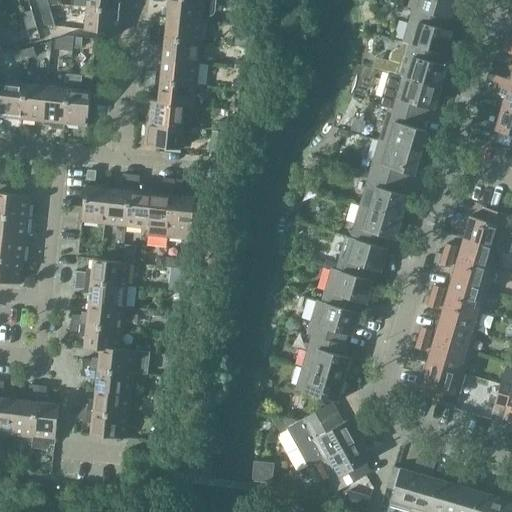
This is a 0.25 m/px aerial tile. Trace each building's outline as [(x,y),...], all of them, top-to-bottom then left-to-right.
[(40,0),(37,1),(40,9),(49,6),(47,0),(40,0)] [(88,0),(88,8),(123,12),(124,0),(88,0)] [(169,0),(168,17),(204,21),(208,21),(209,16),(211,16),(213,14),(215,11),(216,0),(217,1),(216,0),(169,0)] [(410,0),(408,8),(413,9),(445,19),(450,20),(455,0),(410,0)] [(49,6),(40,9),(45,27),(56,28),(49,6)] [(123,12),(88,8),(85,31),(121,34),(123,12)] [(403,43),(408,44),(440,54),(445,55),(452,32),(442,29),(445,19),(413,9),(403,43)] [(22,14),(25,22),(35,20),(32,11),(22,14)] [(240,12),(228,11),(227,23),(239,24),(240,12)] [(168,17),(165,39),(201,42),(204,21),(168,17)] [(35,20),(25,22),(27,31),(37,28),(35,20)] [(150,28),(150,37),(160,38),(161,30),(150,28)] [(246,34),(234,33),(232,45),(244,46),(246,34)] [(73,52),(73,48),(74,37),(66,37),(66,38),(56,41),(55,51),(73,52)] [(74,37),(73,48),(82,49),(83,38),(74,37)] [(150,37),(149,46),(159,47),(160,38),(150,37)] [(165,39),(163,60),(199,64),(201,42),(165,39)] [(511,54),(511,45),(506,43),(503,51),(511,54)] [(408,44),(398,76),(440,89),(446,67),(437,64),(440,54),(408,44)] [(25,50),(28,60),(36,57),(34,47),(25,50)] [(28,60),(25,50),(17,52),(20,62),(28,60)] [(163,60),(161,82),(197,85),(199,64),(163,60)] [(145,80),(155,81),(156,73),(146,71),(145,80)] [(496,77),(493,85),(511,90),(511,75),(511,81),(496,77)] [(398,76),(389,109),(421,118),(424,108),(434,110),(440,89),(398,76)] [(69,89),(65,125),(88,127),(91,91),(81,90),(82,78),(70,77),(69,89)] [(155,81),(145,80),(144,89),(154,90),(155,81)] [(0,110),(0,117),(22,120),(26,84),(3,81),(0,110)] [(161,82),(159,102),(158,103),(185,106),(185,107),(194,108),(197,85),(161,82)] [(22,120),(43,122),(47,86),(26,84),(22,120)] [(506,97),(502,110),(511,112),(511,90),(493,85),(491,93),(506,97)] [(69,89),(47,86),(43,122),(50,123),(50,126),(52,129),(64,130),(65,125),(69,89)] [(183,127),(185,107),(185,106),(158,103),(159,102),(141,100),(140,110),(149,111),(147,124),(183,127)] [(389,109),(379,141),(421,153),(427,132),(418,129),(421,118),(389,109)] [(511,112),(502,110),(496,131),(511,135),(511,140),(510,148),(511,148),(511,112)] [(217,122),(216,131),(226,132),(227,123),(217,122)] [(183,127),(147,124),(145,146),(180,150),(183,127)] [(226,132),(216,131),(215,139),(225,140),(226,132)] [(379,141),(370,174),(402,183),(405,173),(414,175),(421,153),(379,141)] [(88,170),(87,180),(96,181),(97,171),(88,170)] [(122,184),(131,185),(132,175),(123,174),(122,183),(122,184)] [(370,174),(360,206),(402,218),(408,196),(399,194),(402,183),(370,174)] [(132,175),(131,185),(139,186),(140,176),(132,175)] [(163,188),(174,189),(175,179),(164,178),(163,188)] [(175,179),(174,189),(182,190),(183,180),(175,179)] [(105,225),(126,227),(130,191),(131,185),(122,184),(122,183),(120,183),(119,190),(109,189),(105,225)] [(82,222),(105,225),(109,189),(86,186),(82,222)] [(174,189),(163,188),(162,194),(151,193),(148,229),(147,236),(169,238),(173,196),(174,189)] [(126,227),(148,229),(151,193),(130,191),(126,227)] [(0,193),(0,216),(28,219),(31,197),(0,193)] [(195,198),(173,196),(169,238),(191,241),(192,234),(195,198)] [(360,206),(351,238),(383,248),(386,237),(395,240),(402,218),(360,206)] [(464,239),(501,249),(511,216),(485,208),(482,220),(471,217),(464,239)] [(0,216),(0,237),(26,241),(28,219),(0,216)] [(0,237),(0,259),(24,262),(26,241),(0,237)] [(346,237),(336,270),(369,280),(372,269),(381,272),(388,249),(383,248),(351,238),(346,237)] [(464,239),(458,259),(495,270),(501,249),(464,239)] [(443,255),(453,258),(456,247),(446,245),(443,255)] [(453,258),(443,255),(440,265),(450,268),(453,258)] [(24,262),(0,259),(0,282),(21,285),(24,262)] [(452,280),(489,291),(495,270),(458,259),(452,280)] [(86,273),(85,281),(128,286),(130,263),(101,260),(94,260),(93,272),(87,271),(86,273)] [(168,271),(187,273),(188,264),(170,262),(168,271)] [(332,269),(322,302),(354,312),(357,301),(366,304),(373,281),(369,280),(336,270),(332,269)] [(76,280),(85,281),(86,273),(77,272),(76,280)] [(173,291),(183,292),(185,280),(175,279),(173,291)] [(85,281),(76,280),(75,289),(85,290),(85,281)] [(446,301),(483,312),(489,291),(452,280),(446,301)] [(91,292),(90,304),(125,308),(128,286),(85,281),(85,290),(84,292),(91,292)] [(431,297),(440,299),(444,289),(434,286),(431,297)] [(440,299),(431,297),(428,307),(437,310),(440,299)] [(307,335),(312,336),(340,344),(343,333),(352,336),(359,313),(354,312),(322,302),(317,301),(307,335)] [(440,322),(477,333),(483,312),(446,301),(440,322)] [(82,316),(81,324),(123,329),(125,308),(90,304),(88,315),(82,314),(82,316)] [(71,323),(81,324),(82,316),(72,315),(71,323)] [(440,322),(434,343),(470,353),(477,333),(440,322)] [(70,332),(80,333),(81,324),(71,323),(70,332)] [(85,348),(101,349),(101,348),(121,351),(121,350),(123,329),(81,324),(80,333),(80,335),(86,335),(85,348)] [(419,338),(428,341),(431,331),(422,328),(419,338)] [(312,336),(303,368),(344,380),(350,359),(341,356),(344,345),(340,344),(312,336)] [(428,341),(419,338),(416,349),(425,352),(428,341)] [(434,343),(427,363),(464,374),(470,353),(434,343)] [(101,349),(98,370),(134,374),(137,351),(121,350),(121,351),(101,348),(101,349)] [(83,368),(92,369),(93,369),(94,361),(84,360),(83,368)] [(464,374),(427,363),(421,385),(432,389),(429,400),(455,408),(464,374)] [(92,369),(83,368),(82,377),(91,378),(92,369)] [(344,380),(303,368),(296,390),(338,402),(344,380)] [(97,380),(96,391),(132,395),(134,374),(98,370),(93,369),(92,369),(91,378),(91,380),(97,380)] [(172,395),(174,378),(163,377),(161,394),(172,395)] [(503,420),(511,422),(511,382),(502,380),(495,406),(506,409),(503,420)] [(38,396),(46,397),(47,387),(30,385),(29,395),(38,396)] [(88,403),(87,412),(130,417),(132,395),(96,391),(95,402),(89,401),(88,403)] [(37,402),(33,438),(37,439),(36,450),(48,451),(50,451),(52,451),(53,450),(54,449),(54,448),(55,446),(60,405),(47,403),(48,397),(46,397),(38,396),(37,402)] [(0,434),(12,436),(15,400),(0,397),(0,434)] [(12,436),(33,438),(37,402),(15,400),(12,436)] [(78,411),(87,412),(88,403),(79,402),(78,411)] [(328,406),(299,422),(304,432),(334,416),(328,406)] [(87,412),(78,411),(77,419),(86,420),(87,412)] [(87,412),(86,420),(86,422),(93,423),(91,435),(127,439),(130,417),(87,412)] [(321,462),(359,441),(348,421),(339,425),(334,416),(304,432),(299,422),(287,429),(309,468),(321,462)] [(359,441),(321,462),(337,491),(367,475),(361,465),(370,461),(359,441)] [(390,505),(412,511),(427,460),(418,457),(413,473),(400,469),(390,505)] [(436,463),(427,460),(412,511),(434,511),(443,481),(432,478),(436,463)] [(41,467),(40,475),(52,476),(53,468),(41,467)] [(434,511),(456,511),(468,472),(459,469),(455,485),(443,481),(434,511)] [(456,511),(479,511),(484,494),(473,490),(477,475),(468,472),(456,511)] [(479,511),(501,511),(510,484),(500,482),(496,497),(484,494),(479,511)] [(501,511),(511,511),(511,484),(510,484),(501,511)] [(348,492),(345,502),(366,508),(369,498),(348,492)]
